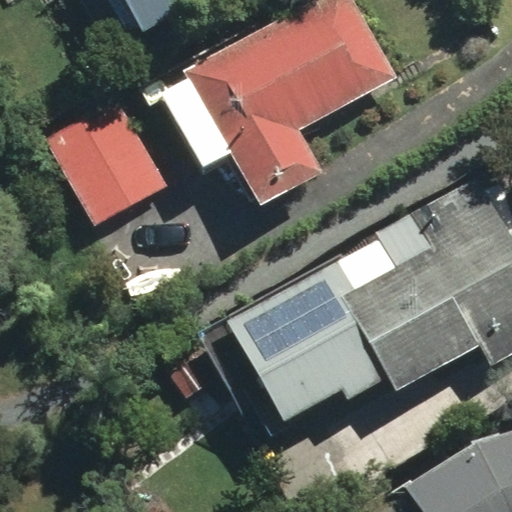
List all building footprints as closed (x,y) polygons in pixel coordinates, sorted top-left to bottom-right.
[(134,0),(155,34),(212,0),(134,0)] [(328,172),(305,131),(400,78),(355,0),(325,0),(196,73),(197,77),(168,93),(212,170),(239,155),(268,206),(328,172)] [(97,233),(142,310),(226,261),(170,166),(162,171),(120,100),(48,141),(100,231),(97,233)] [(240,321),(298,421),(349,392),(355,401),(396,377),(404,392),(486,344),(497,362),(511,353),(511,225),(484,177),(421,213),(441,246),(365,289),(347,259),(240,321)] [(175,383),(192,407),(216,390),(199,366),(175,383)] [(511,511),(511,432),(483,440),(415,487),(432,511),(511,511)]
